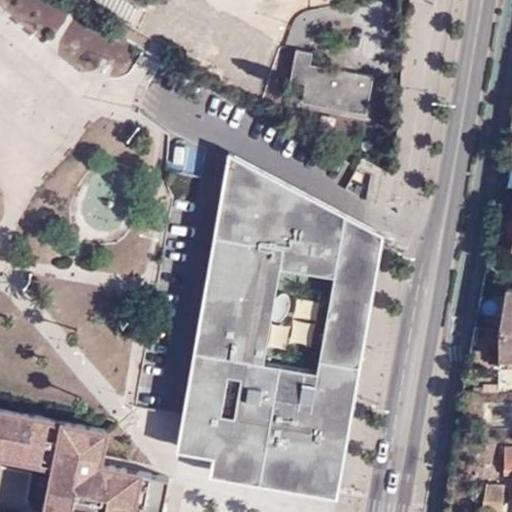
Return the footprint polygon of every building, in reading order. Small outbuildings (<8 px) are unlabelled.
[(296,48),(289,79),(304,83),(301,100),(365,112),(373,76),(309,62),(311,51),(296,48)] [(386,232),(235,148),(229,180),(363,254),(362,259),(376,262),(372,280),(377,281),(386,232)] [(184,415),(179,445),(213,451),(340,475),(340,472),(377,281),(372,280),(376,262),(362,259),(363,254),(229,180),(184,415)] [(502,329),(503,329),(511,328),(511,293),(508,293),(502,329)] [(511,328),(503,329),(503,365),(511,365),(511,328)] [(0,448),(56,459),(45,511),(161,511),(170,475),(99,461),(106,426),(0,404),(0,448)] [(340,475),(213,451),(209,471),(335,496),(340,475)] [(483,486),(473,486),(473,511),(484,511),(502,511),(504,481),(483,481),(483,486)]
